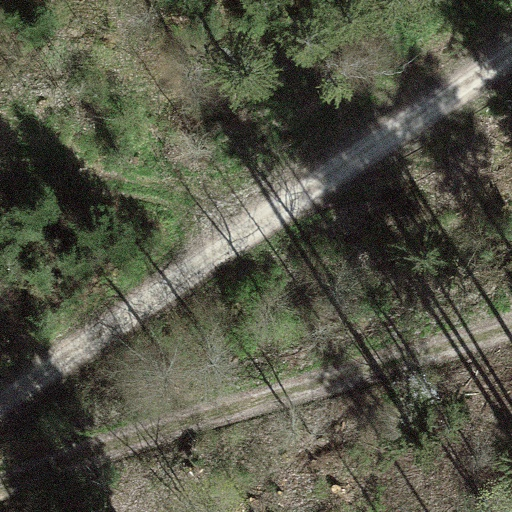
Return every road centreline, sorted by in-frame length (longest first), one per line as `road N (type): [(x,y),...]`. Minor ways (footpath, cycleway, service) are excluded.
road 1 (track): [(0,397),(138,300),(277,185),(511,29)]
road 2 (track): [(511,324),(0,481)]
road 3 (track): [(277,185),(0,161)]
